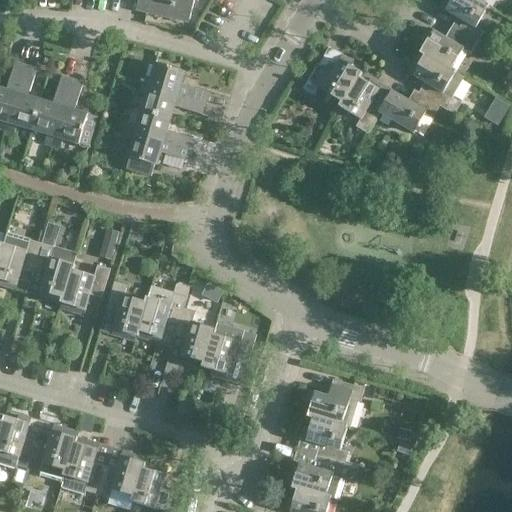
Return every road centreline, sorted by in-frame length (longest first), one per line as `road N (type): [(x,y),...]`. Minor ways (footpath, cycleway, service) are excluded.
road 1 (residential): [(299,319),(207,247),(262,90)]
road 2 (residential): [(0,17),(76,21),(205,54),(262,90)]
road 3 (residential): [(0,381),(250,459)]
road 4 (residential): [(484,388),(299,319)]
road 5 (residential): [(250,459),(299,319)]
road 6 (residential): [(412,0),(383,51),(312,6)]
